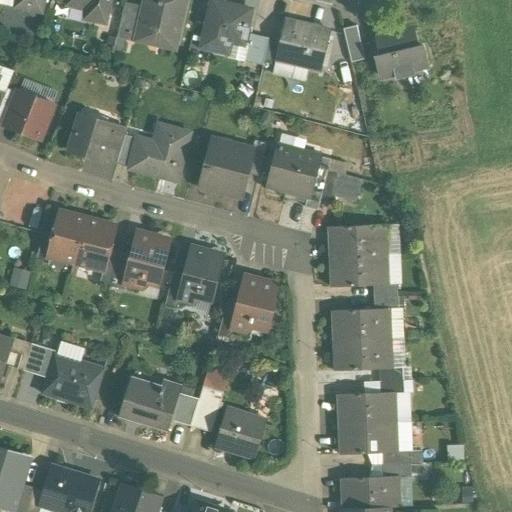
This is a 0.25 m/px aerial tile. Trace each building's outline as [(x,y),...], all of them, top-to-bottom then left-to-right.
[(44,0),(17,0),(16,8),(42,14),(44,0)] [(110,0),(68,0),(67,6),(87,11),(85,21),(105,25),(110,0)] [(187,0),(144,0),(143,9),(138,32),(159,37),(157,47),(175,52),(187,0)] [(252,11),(212,2),(201,48),(220,53),(222,41),(243,46),(252,11)] [(138,8),(124,5),(117,38),(130,41),(138,8)] [(138,8),(130,41),(135,42),(138,32),(143,9),(138,8)] [(329,32),(286,22),(280,45),(277,62),(320,72),(329,32)] [(356,27),(343,30),(351,64),(364,60),(356,27)] [(397,32),(376,37),(381,57),(376,58),(380,78),(395,75),(396,79),(413,75),(412,71),(427,67),(422,48),(417,49),(412,31),(397,35),(397,32)] [(251,35),(245,62),(262,66),(263,64),(268,42),(269,39),(251,35)] [(280,45),(268,42),(263,64),(275,67),(277,62),(280,45)] [(52,105),(19,92),(6,125),(5,126),(39,139),(52,105)] [(14,104),(3,99),(0,106),(0,123),(6,125),(14,104)] [(113,126),(80,115),(69,152),(102,162),(104,158),(113,126)] [(113,126),(104,158),(117,162),(125,135),(127,130),(113,126)] [(167,145),(137,137),(130,166),(129,169),(178,182),(190,133),(171,128),(167,145)] [(137,138),(125,135),(117,162),(130,166),(137,138)] [(252,152),(212,141),(202,187),(241,197),(247,173),(253,152),(252,152)] [(267,144),(255,141),(252,152),(253,152),(264,155),(267,144)] [(318,157),(279,147),(269,188),(307,198),(308,198),(317,163),(318,157)] [(264,155),(253,152),(247,173),(259,176),(264,155)] [(342,163),(330,160),(328,166),(327,171),(339,175),(342,163)] [(328,166),(317,163),(308,198),(307,198),(305,207),(317,210),(320,198),(327,171),(328,166)] [(339,175),(327,171),(320,198),(332,201),(333,197),(339,175)] [(357,179),(339,175),(333,197),(351,203),(357,179)] [(87,220),(60,213),(54,237),(49,257),(50,257),(76,264),(87,220)] [(115,227),(87,220),(76,264),(103,271),(104,271),(109,251),(115,227)] [(385,226),(327,228),(329,257),(387,256),(385,226)] [(43,234),(34,267),(47,270),(50,257),(49,257),(54,237),(43,234)] [(169,242),(138,235),(132,257),(126,283),(127,284),(139,287),(146,280),(158,283),(169,242)] [(222,257),(192,249),(185,276),(179,298),(180,298),(193,302),(200,295),(212,298),(222,257)] [(120,254),(109,251),(104,271),(103,271),(99,284),(111,288),(120,254)] [(132,257),(120,254),(111,288),(125,291),(127,284),(126,283),(132,257)] [(387,256),(329,257),(330,288),(372,286),(388,286),(388,284),(387,256)] [(185,276),(173,273),(164,307),(177,310),(180,298),(179,298),(185,276)] [(239,304),(233,326),(234,327),(246,330),(254,323),(266,326),(269,312),(274,311),(276,305),(272,300),(276,286),(245,278),(239,304)] [(388,286),(372,286),(373,298),(397,297),(396,284),(388,284),(388,286)] [(397,297),(373,298),(374,310),(390,310),(390,311),(398,310),(397,297)] [(226,301),(217,336),(231,339),(234,327),(233,326),(239,304),(226,301)] [(374,310),(332,312),(333,341),(391,339),(390,311),(390,310),(374,310)] [(32,345),(13,339),(12,344),(5,366),(24,372),(32,345)] [(391,339),(333,341),(335,371),(377,370),(393,369),(393,368),(391,339)] [(12,344),(0,340),(0,381),(5,366),(12,344)] [(57,352),(32,345),(24,372),(49,379),(56,355),(57,352)] [(105,370),(56,355),(49,379),(44,394),(93,409),(105,370)] [(393,369),(377,370),(378,382),(402,381),(401,368),(393,368),(393,369)] [(162,385),(131,376),(119,418),(169,432),(172,421),(180,394),(183,385),(164,380),(162,385)] [(402,381),(378,382),(378,394),(394,393),(394,394),(402,394),(402,381)] [(224,393),(203,387),(199,400),(191,427),(212,433),(224,393)] [(378,394),(336,395),(338,425),(396,423),(394,394),(394,393),(378,394)] [(199,400),(180,394),(172,421),(191,427),(199,400)] [(267,421),(228,410),(217,448),(255,459),(267,421)] [(396,423),(338,425),(339,456),(381,454),(397,453),(397,452),(396,423)] [(407,423),(396,423),(397,452),(409,451),(407,423)] [(30,460),(0,451),(0,501),(15,506),(22,485),(30,460)] [(409,451),(397,452),(397,453),(381,454),(382,466),(410,465),(410,451),(409,451)] [(410,465),(382,466),(383,477),(399,477),(399,478),(411,477),(410,465)] [(89,511),(98,482),(52,468),(44,492),(40,506),(42,506),(60,511),(89,511)] [(383,477),(341,479),(342,510),(389,508),(400,507),(399,478),(399,477),(383,477)] [(25,511),(33,488),(22,485),(15,506),(14,511),(25,511)] [(158,511),(163,497),(122,485),(113,511),(158,511)] [(44,492),(33,488),(25,511),(40,511),(42,506),(40,506),(44,492)]
